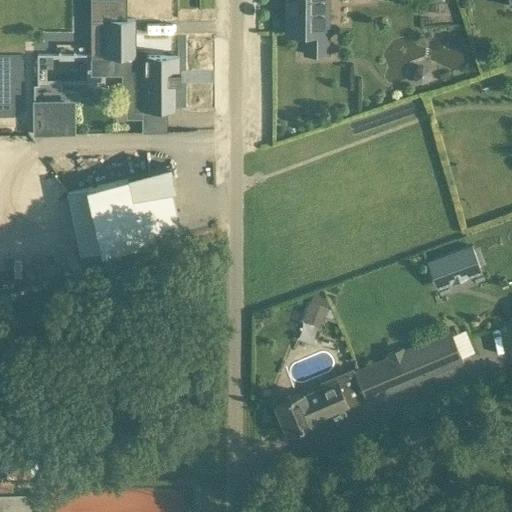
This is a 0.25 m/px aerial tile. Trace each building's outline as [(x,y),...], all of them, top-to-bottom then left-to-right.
[(323,0),(286,0),(286,33),(305,33),(305,53),(328,53),(328,27),(324,27),(323,0)] [(92,21),(92,57),(114,57),(114,74),(122,74),(122,91),(127,95),(127,118),(143,118),(143,129),(167,129),(167,108),(175,108),(175,83),(180,83),(180,82),(175,82),(175,74),(180,74),(180,73),(179,73),(179,72),(179,55),(145,55),(145,50),(134,50),(134,18),(107,18),(92,21)] [(65,100),(33,100),(33,134),(65,134),(65,100)] [(128,178),(87,187),(101,252),(182,234),(173,192),(172,187),(175,186),(171,164),(128,177),(128,178)] [(480,267),(472,245),(427,261),(435,284),(450,278),(452,282),(467,277),(465,273),(480,267)] [(309,299),(302,318),(321,325),(328,306),(309,299)] [(464,361),(450,329),(435,336),(354,369),(367,402),(448,368),(464,361)] [(347,404),(338,382),(338,381),(305,395),(303,392),(275,403),(288,433),(316,421),(314,418),(347,404)] [(0,511),(38,511),(38,492),(0,492),(0,511)]
